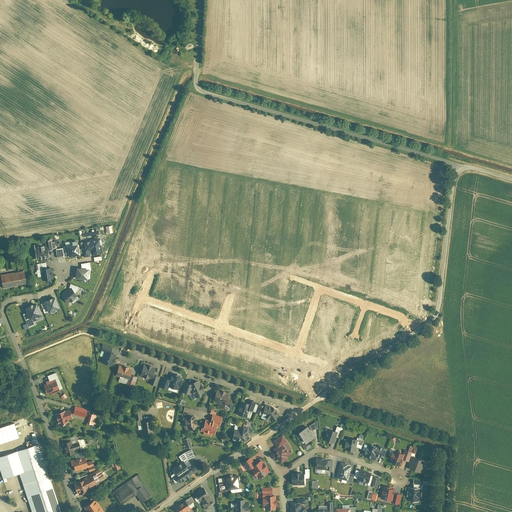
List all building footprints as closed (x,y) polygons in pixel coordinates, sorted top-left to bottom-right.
[(82,247),(84,257),(90,256),(89,250),(92,250),(93,255),(102,253),(99,238),(84,241),(85,247),(82,247)] [(64,247),(65,252),(68,252),(69,258),(81,256),(79,243),(68,245),(67,246),(64,247)] [(35,248),(37,259),(49,257),(48,246),(35,248)] [(56,248),(58,257),(65,256),(63,247),(56,248)] [(307,252),(296,248),(291,265),(288,264),(285,273),(293,275),(296,267),(301,269),(307,252)] [(14,252),(6,253),(9,269),(15,268),(15,265),(16,265),(14,252)] [(42,269),(43,281),(53,279),(51,268),(42,269)] [(89,269),(77,268),(76,278),(79,278),(79,282),(86,282),(86,278),(88,279),(89,269)] [(24,272),(0,277),(3,289),(27,284),(24,272)] [(328,284),(337,287),(341,277),(332,273),(328,284)] [(354,278),(350,289),(361,293),(365,282),(354,278)] [(78,288),(70,285),(69,288),(70,288),(74,293),(76,291),(78,288)] [(384,290),(373,286),(369,297),(380,301),(384,290)] [(70,288),(60,296),(66,303),(75,296),(74,293),(70,288)] [(312,293),(300,288),(295,302),(307,306),(312,293)] [(404,304),(407,294),(399,292),(398,295),(396,294),(393,304),(400,305),(400,303),(404,304)] [(426,300),(418,294),(412,304),(419,309),(416,313),(424,318),(431,307),(424,303),(426,300)] [(59,308),(55,297),(45,301),(49,312),(59,308)] [(42,316),(37,304),(26,308),(30,319),(33,318),(34,321),(38,319),(37,318),(42,316)] [(27,313),(23,314),(29,327),(35,325),(32,319),(30,320),(27,313)] [(195,325),(187,322),(183,333),(198,338),(201,329),(194,327),(195,325)] [(286,338),(293,341),(296,333),(286,330),(284,335),(282,334),(281,338),(285,340),(286,338)] [(212,332),(209,340),(219,344),(222,336),(212,332)] [(241,348),(243,344),(234,341),(230,351),(237,354),(237,352),(241,353),(243,348),(241,348)] [(105,350),(109,352),(111,346),(103,344),(101,349),(105,350)] [(251,344),(246,357),(257,361),(258,359),(264,361),(268,351),(251,344)] [(102,362),(113,366),(116,354),(109,352),(105,350),(102,362)] [(277,367),(280,357),(272,354),(268,364),(277,367)] [(131,374),(132,369),(119,364),(116,375),(129,379),(131,374)] [(154,374),(156,367),(144,364),(140,375),(151,378),(152,379),(154,374)] [(48,375),(50,382),(56,379),(59,378),(57,372),(48,375)] [(168,386),(179,389),(183,376),(172,373),(170,379),(168,386)] [(137,376),(131,374),(129,379),(127,384),(134,387),(137,376)] [(160,376),(154,374),(152,379),(151,378),(149,383),(157,385),(160,376)] [(168,386),(170,379),(163,377),(160,386),(167,389),(168,386)] [(44,384),(47,394),(60,389),(56,379),(50,382),(44,384)] [(202,393),(205,392),(201,382),(196,380),(191,383),(186,381),(182,391),(191,395),(192,392),(196,397),(202,394),(202,393)] [(229,410),(232,400),(228,398),(230,393),(227,392),(227,391),(221,389),(221,390),(217,389),(214,400),(221,402),(219,407),(229,410)] [(241,400),(237,414),(247,417),(249,410),(253,411),(256,404),(257,401),(248,398),(247,402),(241,400)] [(259,404),(256,412),(262,414),(263,412),(265,405),(259,403),(259,404)] [(265,405),(263,412),(267,413),(265,415),(271,421),(280,415),(275,407),(265,403),(265,405)] [(196,420),(197,416),(192,415),(194,409),(185,406),(183,414),(186,415),(185,419),(186,426),(185,427),(187,431),(198,426),(197,423),(196,420)] [(75,407),(73,413),(85,417),(87,411),(75,407)] [(72,418),(70,409),(55,413),(59,426),(66,424),(65,422),(69,421),(68,419),(72,418)] [(141,419),(142,419),(141,409),(134,410),(136,420),(137,420),(141,419)] [(213,414),(211,421),(218,423),(221,424),(223,417),(216,415),(213,414)] [(201,431),(215,435),(218,423),(211,421),(204,419),(201,431)] [(142,424),(144,434),(152,433),(150,420),(142,422),(142,424)] [(318,429),(318,420),(310,426),(313,430),(315,429),(318,429)] [(15,423),(0,426),(0,442),(19,438),(15,423)] [(27,441),(37,438),(33,426),(23,429),(27,441)] [(247,436),(249,428),(239,426),(238,430),(235,429),(233,438),(243,440),(247,436)] [(315,437),(308,427),(296,435),(303,445),(315,437)] [(338,432),(328,429),(325,440),(334,444),(338,432)] [(184,449),(193,447),(190,435),(181,437),(184,449)] [(292,449),(283,435),(274,440),(278,446),(274,449),(278,456),(277,456),(281,464),(288,459),(287,457),(290,455),(288,452),(292,449)] [(357,439),(348,438),(346,451),(355,452),(357,439)] [(362,448),(364,440),(359,438),(356,446),(362,448)] [(71,440),(62,443),(66,456),(75,453),(74,449),(81,447),(79,442),(72,444),(71,440)] [(32,511),(61,511),(39,443),(0,456),(0,469),(3,478),(19,473),(32,511)] [(372,443),(367,457),(375,460),(377,455),(384,457),(387,448),(372,443)] [(418,448),(411,445),(409,451),(416,453),(418,448)] [(395,450),(390,463),(401,467),(406,454),(395,450)] [(72,460),(76,471),(88,467),(87,462),(85,456),(72,460)] [(251,466),(256,463),(251,456),(242,462),(247,469),(251,466)] [(415,458),(411,469),(422,473),(426,461),(415,458)] [(259,478),(270,471),(262,459),(256,463),(251,466),(259,478)] [(328,460),(317,459),(317,468),(327,469),(328,460)] [(174,475),(180,483),(193,475),(192,473),(198,469),(193,462),(187,466),(183,460),(173,467),(177,473),(174,475)] [(352,465),(341,462),(338,477),(348,480),(352,465)] [(100,468),(95,471),(99,479),(104,476),(100,468)] [(371,473),(359,470),(356,482),(368,485),(371,473)] [(89,488),(100,480),(99,479),(95,471),(94,471),(84,477),(84,479),(75,482),(79,495),(84,492),(84,491),(89,489),(89,488)] [(305,485),(305,473),(293,473),(293,485),(305,485)] [(139,475),(114,491),(122,504),(137,494),(142,502),(152,495),(139,475)] [(240,488),(239,475),(225,476),(225,481),(226,489),(240,488)] [(395,488),(384,485),(381,498),(392,501),(395,488)] [(212,498),(204,486),(196,492),(204,504),(212,498)] [(420,488),(410,488),(409,501),(420,501),(420,488)] [(393,502),(399,504),(401,494),(395,493),(393,502)] [(265,508),(276,508),(276,505),(278,505),(277,499),(276,499),(276,495),(268,495),(266,495),(266,497),(263,497),(263,505),(265,505),(265,508)] [(192,496),(186,500),(189,505),(195,501),(192,496)] [(105,511),(97,499),(84,506),(87,511),(105,511)] [(246,511),(246,510),(249,510),(248,501),(246,501),(246,499),(235,499),(236,511),(230,511),(246,511)] [(175,506),(178,511),(183,511),(191,508),(189,505),(186,500),(175,506)] [(290,508),(289,511),(306,511),(306,507),(302,507),(302,503),(296,503),(296,502),(291,502),(291,508),(290,508)]
